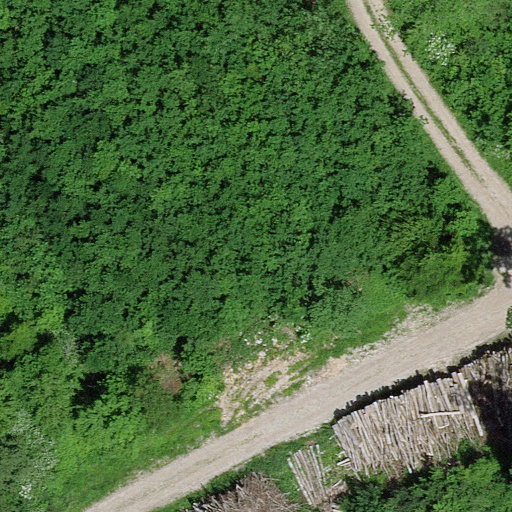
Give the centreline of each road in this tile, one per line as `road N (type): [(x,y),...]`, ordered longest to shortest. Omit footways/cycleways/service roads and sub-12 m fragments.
road 1 (track): [(124,511),(511,306)]
road 2 (track): [(511,218),(402,72),(363,0)]
